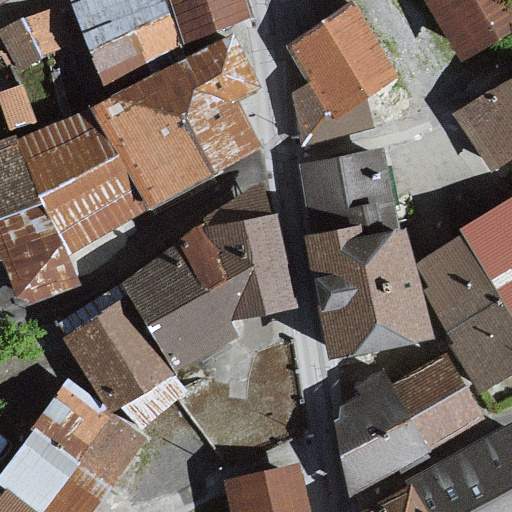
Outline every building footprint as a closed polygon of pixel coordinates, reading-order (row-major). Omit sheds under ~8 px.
[(0,0),(0,12),(24,0),(0,0)] [(17,55),(74,34),(61,0),(41,0),(2,14),(17,55)] [(232,0),(84,0),(67,6),(109,101),(241,31),(232,0)] [(511,0),(422,0),(467,69),(511,37),(511,0)] [(353,9),(288,55),(307,88),(291,98),(301,144),(371,130),(363,104),(400,82),(353,9)] [(89,118),(0,145),(0,275),(20,312),(106,279),(97,264),(154,234),(265,161),(241,31),(109,101),(89,118)] [(511,82),(455,115),(496,181),(511,171),(511,82)] [(379,155),(297,170),(315,240),(369,233),(376,243),(404,238),(379,155)] [(167,259),(130,300),(174,379),(233,322),(299,313),(257,189),(218,219),(167,259)] [(511,200),(420,266),(450,354),(485,390),(511,373),(511,200)] [(315,240),(309,241),(337,366),(438,345),(420,266),(412,237),(404,238),(376,243),(369,233),(315,240)] [(130,300),(65,344),(96,400),(142,439),(190,397),(174,379),(130,300)] [(489,424),(441,365),(416,381),(399,364),(353,387),(357,402),(350,408),(339,425),(354,511),(489,424)] [(96,400),(67,386),(0,482),(0,485),(6,490),(34,511),(94,511),(142,439),(96,400)] [(511,511),(511,433),(372,511),(511,511)] [(309,511),(301,472),(225,486),(230,511),(309,511)] [(34,511),(6,490),(0,498),(0,511),(34,511)]
